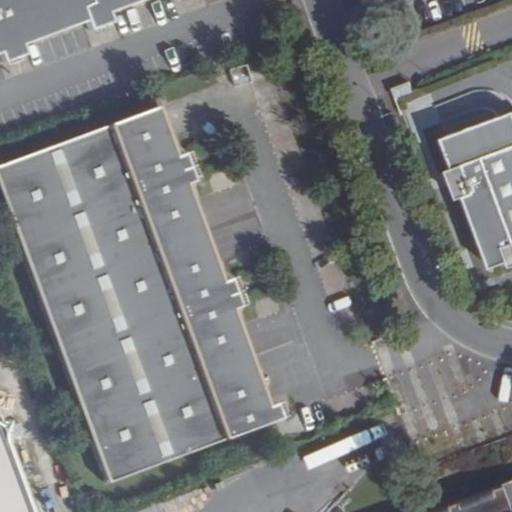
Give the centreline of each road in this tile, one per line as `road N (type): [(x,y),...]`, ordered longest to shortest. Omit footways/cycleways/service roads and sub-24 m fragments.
road 1 (unclassified): [(511,351),(446,325),(422,295),(313,0)]
road 2 (unknown): [(275,0),(0,100)]
